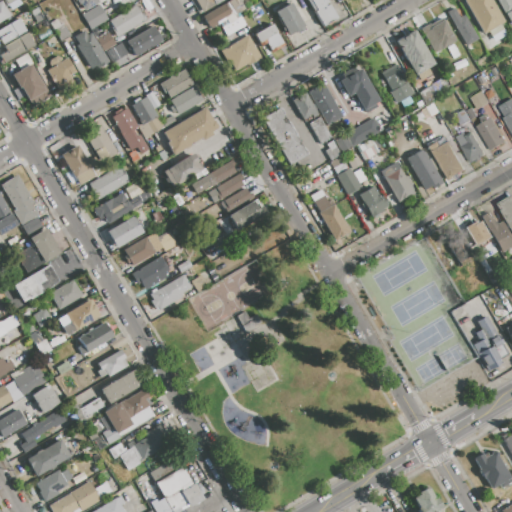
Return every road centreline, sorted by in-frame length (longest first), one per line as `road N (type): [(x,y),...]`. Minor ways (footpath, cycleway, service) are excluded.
road 1 (residential): [(167,0),(471,511)]
road 2 (residential): [(0,98),(246,511)]
road 3 (residential): [(0,160),(194,45)]
road 4 (primary): [(511,397),(318,511)]
road 5 (residential): [(233,108),(414,0)]
road 6 (residential): [(333,274),(511,167)]
